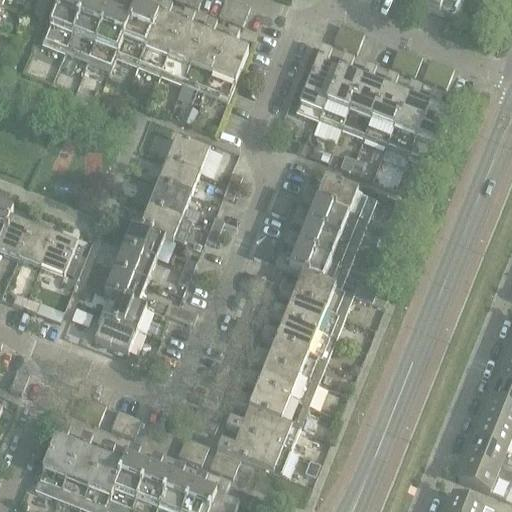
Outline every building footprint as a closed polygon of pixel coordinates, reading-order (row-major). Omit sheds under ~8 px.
[(61,0),(42,49),(66,59),(87,8),(89,0),(78,0),(77,4),(67,0),(61,0)] [(103,0),(99,13),(87,8),(66,59),(88,68),(109,17),(114,3),(105,0),(103,0)] [(145,16),(151,2),(144,0),(139,0),(135,12),(114,63),(116,64),(137,72),(157,21),(145,16)] [(189,0),(176,0),(175,3),(186,8),(189,0)] [(202,3),(193,0),(189,0),(186,8),(198,13),(202,3)] [(467,0),(466,0),(407,0),(406,4),(458,25),(467,0)] [(239,7),(227,2),(223,12),(235,17),(239,7)] [(157,21),(137,72),(159,81),(180,30),(168,25),(173,11),(163,7),(157,21)] [(250,12),(239,7),(235,17),(247,21),(250,12)] [(121,22),(109,17),(88,68),(111,77),(116,64),(114,63),(135,12),(127,8),(121,22)] [(235,17),(223,12),(219,21),(231,26),(235,17)] [(190,34),(195,20),(185,16),(180,30),(159,81),(181,90),(202,38),(190,34)] [(247,21),(235,17),(231,26),(243,31),(247,21)] [(212,43),(217,29),(207,25),(202,38),(181,90),(203,99),(224,47),(212,43)] [(341,29),(337,39),(349,43),(353,34),(341,29)] [(234,51),(240,38),(230,34),(224,47),(203,99),(228,108),(249,57),(234,51)] [(365,39),(353,34),(349,43),(361,48),(365,39)] [(349,43),(337,39),(334,48),(345,53),(349,43)] [(361,48),(349,43),(345,53),(357,58),(361,48)] [(322,52),(317,65),(296,117),(318,126),(338,74),(327,70),(332,56),(322,52)] [(399,53),(395,62),(407,67),(411,57),(399,53)] [(423,62),(411,57),(407,67),(419,72),(423,62)] [(349,79),(354,65),(344,61),(339,74),(338,74),(318,126),(340,135),(361,83),(349,79)] [(407,67),(395,62),(392,72),(403,76),(407,67)] [(430,65),(427,75),(438,79),(442,70),(430,65)] [(419,72),(407,67),(403,76),(415,81),(419,72)] [(361,83),(340,135),(363,144),(383,92),(371,87),(377,74),(366,70),(361,83)] [(454,74),(442,70),(438,79),(450,84),(454,74)] [(438,79),(427,75),(423,84),(435,89),(438,79)] [(399,83),(389,79),(383,92),(363,144),(385,153),(406,101),(393,96),(399,83)] [(450,84),(438,79),(435,89),(446,94),(450,84)] [(416,105),(421,92),(411,88),(406,101),(385,153),(407,161),(428,110),(416,105)] [(443,101),(433,97),(428,110),(407,161),(432,171),(452,120),(438,114),(443,101)] [(186,113),(181,125),(191,129),(196,117),(186,113)] [(176,141),(167,165),(201,178),(210,155),(208,154),(194,149),(176,141)] [(197,141),(194,149),(208,154),(211,147),(197,141)] [(300,148),(297,156),(304,159),(307,151),(300,148)] [(324,155),(320,164),(326,166),(330,158),(324,155)] [(201,178),(167,165),(158,187),(192,201),(201,178)] [(356,166),(351,177),(362,181),(366,170),(356,166)] [(242,182),(233,178),(228,189),(238,193),(242,182)] [(306,193),(302,204),(315,209),(367,229),(377,205),(325,185),(320,199),(306,193)] [(192,201),(158,187),(149,209),(183,223),(192,201)] [(238,193),(228,189),(223,201),(233,205),(238,193)] [(286,196),(276,192),(272,204),(281,207),(286,196)] [(295,199),(286,196),(281,207),(290,211),(295,199)] [(281,207),(272,204),(267,215),(276,219),(281,207)] [(14,213),(0,207),(0,243),(9,220),(10,221),(14,213)] [(290,211),(281,207),(276,219),(286,223),(290,211)] [(183,223),(149,209),(140,231),(140,232),(166,242),(166,243),(173,246),(183,223)] [(367,229),(315,209),(311,221),(297,216),(293,226),(307,231),(358,251),(367,229)] [(33,230),(10,221),(9,220),(0,243),(0,256),(19,264),(33,230)] [(225,226),(215,222),(210,234),(220,238),(225,226)] [(140,231),(132,228),(123,251),(157,264),(166,243),(166,242),(140,232),(140,231)] [(55,239),(33,230),(19,264),(42,273),(55,239)] [(358,251),(307,231),(302,243),(288,238),(284,248),(298,253),(349,274),(358,251)] [(220,238),(210,234),(205,246),(215,250),(220,238)] [(258,236),(254,248),(263,252),(268,240),(258,236)] [(78,248),(55,239),(42,273),(64,282),(78,248)] [(277,244),(268,240),(263,252),(273,256),(277,244)] [(263,252),(254,248),(249,260),(259,264),(263,252)] [(157,264),(123,251),(114,273),(148,287),(157,264)] [(273,256),(263,252),(259,264),(268,268),(273,256)] [(349,274),(298,253),(293,266),(280,260),(276,270),(302,281),(303,280),(340,295),(341,295),(349,274)] [(72,261),(66,277),(74,280),(80,264),(72,261)] [(187,263),(183,275),(193,278),(197,267),(187,263)] [(105,295),(105,297),(113,300),(113,299),(139,309),(148,287),(114,273),(105,295)] [(193,278),(183,275),(178,287),(188,291),(193,278)] [(266,281),(257,277),(252,289),(261,293),(266,281)] [(297,294),(284,288),(280,298),(293,304),(344,324),(354,300),(341,295),(340,295),(303,280),(302,281),(297,294)] [(276,285),(266,281),(261,293),(271,297),(276,285)] [(261,293),(252,289),(248,301),(257,305),(261,293)] [(271,297),(261,293),(257,305),(267,309),(271,297)] [(17,299),(13,308),(25,313),(28,303),(17,299)] [(113,300),(104,322),(138,336),(147,312),(139,309),(113,299),(113,300)] [(40,308),(29,304),(28,303),(25,313),(36,318),(40,308)] [(288,316),(275,311),(271,321),(284,326),(335,347),(344,324),(293,304),(288,316)] [(174,323),(179,311),(170,307),(165,319),(172,322),(174,323)] [(189,315),(179,311),(174,323),(184,327),(189,315)] [(193,331),(198,319),(189,315),(184,327),(193,331)] [(138,336),(104,322),(95,345),(128,359),(138,336)] [(248,326),(239,322),(234,334),(244,337),(248,326)] [(258,329),(248,326),(244,337),(253,341),(258,329)] [(279,338),(266,333),(262,343),(275,348),(327,368),(335,347),(284,326),(279,338)] [(244,337),(234,334),(230,346),(239,349),(244,337)] [(253,341),(244,337),(239,349),(249,353),(253,341)] [(275,348),(270,360),(257,355),(253,365),(266,371),(318,391),(327,368),(275,348)] [(511,366),(507,364),(499,384),(511,389),(511,366)] [(231,370),(221,367),(216,378),(226,382),(231,370)] [(240,374),(231,370),(226,382),(236,386),(240,374)] [(318,391),(266,371),(261,383),(248,377),(244,387),(257,393),(257,392),(309,413),(318,391)] [(30,380),(18,375),(10,394),(22,399),(30,380)] [(226,382),(216,378),(212,390),(221,394),(226,382)] [(236,386),(226,382),(221,394),(231,398),(236,386)] [(511,389),(499,384),(491,404),(511,412),(511,389)] [(309,413),(257,392),(257,393),(252,405),(239,400),(235,410),(248,415),(249,415),(300,435),(309,413)] [(95,405),(84,401),(83,401),(79,410),(91,415),(95,405)] [(511,412),(491,404),(483,424),(511,435),(511,412)] [(106,410),(95,405),(91,415),(103,419),(106,410)] [(211,414),(199,409),(195,419),(207,424),(211,414)] [(91,415),(79,410),(75,420),(87,424),(91,415)] [(223,419),(211,414),(207,424),(219,428),(223,419)] [(103,419),(91,415),(87,424),(99,429),(103,419)] [(130,419),(119,415),(115,424),(127,429),(130,419)] [(244,427),(230,422),(226,432),(240,437),(291,457),(300,435),(249,415),(248,415),(244,427)] [(142,424),(130,419),(127,429),(138,434),(142,424)] [(207,424),(195,419),(191,428),(203,433),(207,424)] [(127,429),(115,424),(111,434),(123,438),(127,429)] [(219,428),(207,424),(203,433),(215,438),(219,428)] [(511,435),(483,424),(475,444),(507,457),(511,444),(511,435)] [(138,434),(127,429),(123,438),(134,443),(138,434)] [(35,495),(58,504),(78,452),(66,448),(71,434),(61,430),(35,495)] [(221,444),(217,454),(229,459),(241,464),(290,483),(299,460),(291,457),(240,437),(235,449),(221,444)] [(83,439),(78,452),(58,504),(77,511),(79,511),(100,461),(88,457),(93,443),(83,439)] [(186,442),(182,451),(193,455),(197,446),(186,442)] [(507,457),(475,444),(467,464),(499,477),(497,481),(505,484),(508,476),(500,473),(507,457)] [(208,450),(197,446),(193,455),(205,460),(208,450)] [(105,448),(100,461),(79,511),(107,511),(124,471),(123,470),(110,465),(115,452),(105,448)] [(136,468),(141,455),(131,451),(123,470),(124,471),(107,511),(132,511),(148,473),(136,468)] [(193,455),(182,451),(178,461),(190,465),(193,455)] [(229,459),(217,454),(214,464),(225,468),(229,459)] [(205,460),(193,455),(190,465),(201,469),(205,460)] [(158,477),(163,463),(153,459),(148,473),(132,511),(158,511),(170,482),(158,477)] [(241,464),(229,459),(225,468),(237,473),(241,464)] [(225,468),(214,464),(210,473),(221,478),(225,468)] [(499,477),(467,464),(458,485),(490,498),(497,481),(499,477)] [(310,466),(306,478),(315,482),(320,470),(310,466)] [(180,486),(186,472),(175,468),(170,482),(158,511),(183,511),(192,490),(180,486)] [(237,473),(225,468),(221,478),(233,482),(237,473)] [(198,477),(193,490),(192,490),(183,511),(209,511),(215,499),(203,495),(208,481),(198,477)] [(220,486),(215,499),(209,511),(237,511),(239,509),(225,503),(230,490),(220,486)] [(486,511),(453,498),(447,511),(486,511)]
